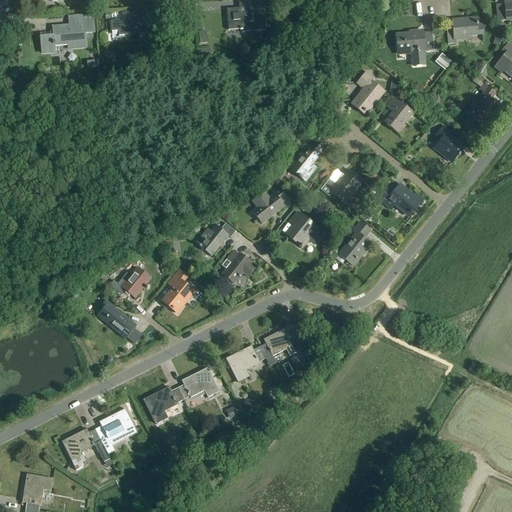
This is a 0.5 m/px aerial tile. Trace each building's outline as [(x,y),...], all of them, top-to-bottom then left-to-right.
[(228,31),(240,30),(240,31),(243,30),(246,29),(246,32),(265,31),(262,0),(256,0),(242,1),(242,8),(227,10),(228,31)] [(496,5),(497,22),(511,20),(511,0),(504,0),(505,5),(496,5)] [(111,22),(112,32),(117,31),(117,32),(118,32),(118,36),(145,34),(144,21),(147,20),(146,11),(128,13),(129,20),(111,22)] [(72,27),(53,28),(54,37),(49,37),(41,37),(42,54),(55,53),(54,47),(72,45),(73,50),(86,48),(85,34),(94,33),(93,16),(71,18),(72,27)] [(463,40),(463,37),(482,35),(481,25),(476,25),(475,18),(452,20),(453,30),(446,30),(448,45),(455,45),(455,41),(463,40)] [(397,52),(412,51),(413,66),(424,65),(423,50),(424,50),(423,32),(415,33),(415,35),(396,36),(397,52)] [(494,69),(501,74),(504,71),(511,77),(511,47),(508,44),(502,52),(505,55),(494,69)] [(451,64),(442,56),(436,63),(445,71),(451,64)] [(351,105),(364,115),(366,112),(368,113),(385,93),(371,83),(374,79),(366,73),(357,85),(363,90),(351,105)] [(479,125),(497,104),(492,100),(496,95),(484,85),(483,85),(479,89),(480,90),(485,94),(467,115),(479,125)] [(387,108),(393,113),(385,124),(397,134),(413,114),(411,113),(414,110),(403,102),(401,105),(394,99),(387,108)] [(431,119),(423,113),(419,118),(426,124),(431,119)] [(438,133),(443,138),(434,149),(453,164),(458,156),(459,157),(461,155),(460,154),(462,152),(450,142),(455,136),(443,127),(438,133)] [(299,178),(301,180),(302,179),(305,182),(315,170),(311,167),(323,151),(312,141),(304,151),(305,152),(290,169),(299,177),(299,178)] [(320,190),(329,197),(332,194),(345,204),(363,183),(349,172),(336,187),(328,181),(320,190)] [(380,201),(391,210),(395,205),(410,217),(423,201),(416,195),(414,198),(400,186),(393,196),(387,191),(380,201)] [(253,202),(258,208),(253,212),(262,225),(284,207),(281,204),(287,199),(279,188),(273,193),(274,195),(270,199),(265,193),(253,202)] [(296,208),(303,214),(308,208),(301,203),(296,208)] [(316,229),(316,228),(298,212),(290,222),(297,228),(294,231),(288,237),(302,248),(303,247),(302,246),(308,239),(314,244),(323,234),(316,229)] [(198,247),(200,249),(201,248),(212,257),(227,238),(229,240),(236,232),(226,224),(221,231),(216,227),(211,233),(208,230),(196,245),(199,247),(198,247)] [(346,261),(353,267),(371,245),(364,240),(371,231),(361,224),(354,233),(357,235),(336,260),(342,265),(346,261)] [(222,266),(222,267),(226,271),(222,275),(234,285),(243,274),(248,278),(256,268),(251,264),(239,254),(238,255),(234,252),(222,266)] [(110,286),(119,294),(123,289),(135,299),(151,280),(137,269),(130,277),(127,274),(118,285),(114,281),(110,286)] [(177,285),(163,303),(177,314),(194,293),(183,284),(187,278),(179,272),(172,281),(177,285)] [(215,286),(208,281),(204,286),(210,291),(215,286)] [(76,294),(67,298),(70,304),(79,300),(76,294)] [(97,317),(125,340),(136,327),(108,304),(97,317)] [(266,345),(260,348),(268,365),(272,363),(270,358),(272,356),(272,357),(286,350),(290,357),(301,351),(289,328),(264,341),(266,345)] [(268,365),(260,348),(253,351),(251,347),(226,360),(238,384),(249,378),(246,371),(260,364),(259,363),(261,362),(264,368),(268,366),(268,365)] [(311,347),(305,350),(309,358),(315,355),(311,347)] [(184,386),(178,389),(184,401),(190,398),(190,399),(204,392),(208,399),(219,393),(207,369),(182,382),(184,386)] [(184,401),(178,389),(171,393),(169,388),(144,401),(156,425),(167,419),(164,412),(178,405),(177,404),(184,401)] [(249,400),(243,403),(247,411),(253,408),(249,400)] [(228,412),(232,419),(239,415),(235,408),(228,412)] [(102,428),(96,431),(108,456),(115,452),(109,440),(122,433),(126,440),(137,434),(125,411),(100,423),(102,428)] [(87,430),(61,443),(76,472),(83,468),(80,463),(85,460),(81,453),(95,447),(98,454),(99,453),(104,463),(111,460),(96,431),(89,434),(87,430)] [(27,504),(26,511),(29,511),(38,511),(40,506),(41,506),(43,491),(51,492),(53,480),(27,475),(22,504),(27,504)]
